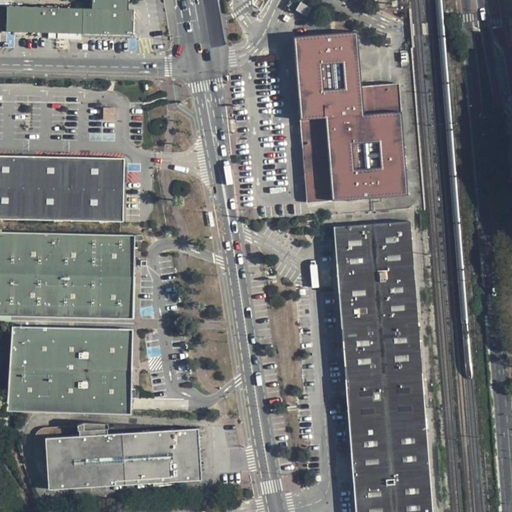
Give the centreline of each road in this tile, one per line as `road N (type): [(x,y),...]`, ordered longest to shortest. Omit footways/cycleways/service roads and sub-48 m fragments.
road 1 (primary): [(278,511),(202,66)]
road 2 (primary): [(464,0),(501,437)]
road 3 (primary): [(511,203),(480,0)]
road 4 (residential): [(0,64),(202,66)]
